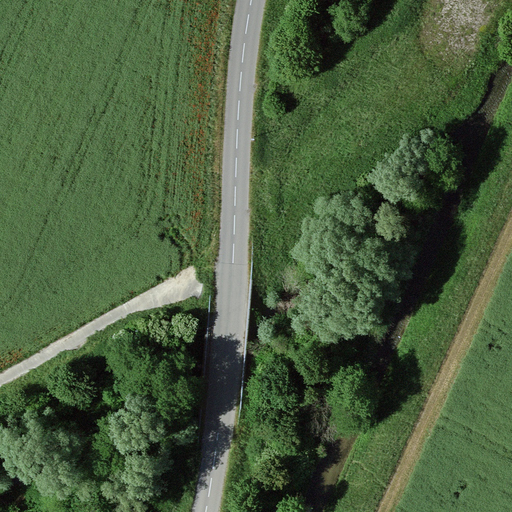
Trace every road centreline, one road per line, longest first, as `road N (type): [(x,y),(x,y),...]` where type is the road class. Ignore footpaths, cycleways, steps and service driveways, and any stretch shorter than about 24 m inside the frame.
road 1 (tertiary): [(205,511),(232,286),(240,75),(251,0)]
road 2 (track): [(511,235),(383,511)]
road 3 (track): [(0,387),(173,296)]
